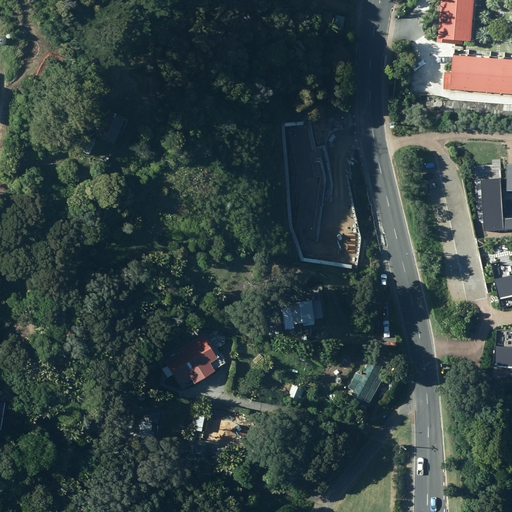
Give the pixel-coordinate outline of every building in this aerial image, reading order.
[(470,42),(473,0),(438,0),(436,42),(459,44),(459,41),(470,42)] [(344,17),(335,16),(333,26),(342,27),(344,17)] [(443,89),(511,94),(511,60),(451,56),(450,73),(444,72),(443,89)] [(112,144),(124,118),(103,109),(92,135),(112,144)] [(86,138),(81,150),(87,152),(93,140),(86,138)] [(484,231),(511,229),(511,218),(504,219),(502,179),(482,180),(484,231)] [(511,276),(493,280),(497,300),(511,296),(511,276)] [(325,319),(322,299),(291,304),(293,317),(286,318),(288,328),(295,327),(295,325),(319,321),(319,320),(325,319)] [(203,337),(163,363),(177,386),(188,379),(193,387),(213,374),(208,367),(218,360),(203,337)] [(511,347),(494,346),(492,367),(511,368),(511,347)] [(357,373),(350,387),(356,390),(353,395),(366,401),(366,400),(373,403),(386,377),(381,374),(385,367),(371,360),(363,376),(357,373)] [(293,384),(288,398),(301,402),(306,390),(293,384)] [(369,408),(363,405),(362,407),(358,405),(357,408),(360,410),(359,413),(365,416),(369,408)] [(216,408),(211,432),(232,436),(236,412),(216,408)] [(125,442),(145,445),(150,417),(130,413),(125,442)] [(203,441),(187,440),(186,451),(202,453),(203,441)]
